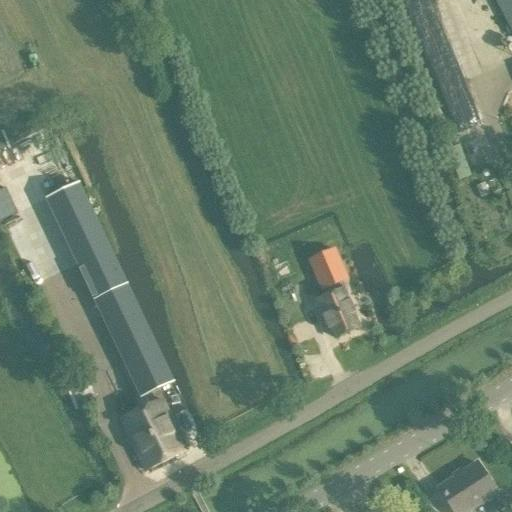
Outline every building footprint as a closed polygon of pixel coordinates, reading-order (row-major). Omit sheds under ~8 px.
[(511,0),(495,0),(511,31),(511,0)] [(80,184),(46,200),(66,241),(80,269),(141,398),(172,384),(174,383),(113,254),(112,253),(80,184)] [(335,250),(310,261),(323,290),(327,289),(330,296),(343,290),(340,283),(348,280),(335,250)] [(360,328),(343,290),(315,302),(321,316),(324,314),(335,338),(360,328)] [(83,393),(92,389),(88,380),(79,384),(83,393)] [(145,472),(187,452),(163,401),(121,420),(145,472)] [(454,511),(468,511),(497,494),(478,464),(439,489),(454,511)]
